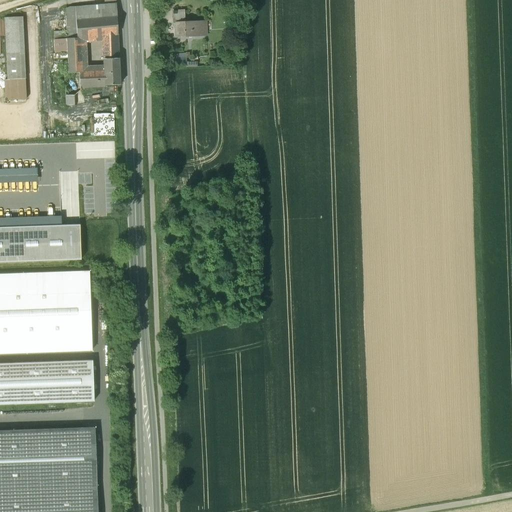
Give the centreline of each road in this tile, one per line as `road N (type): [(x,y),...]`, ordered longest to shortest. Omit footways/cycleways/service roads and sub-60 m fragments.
road 1 (secondary): [(151,511),(129,0)]
road 2 (track): [(488,499),(475,0)]
